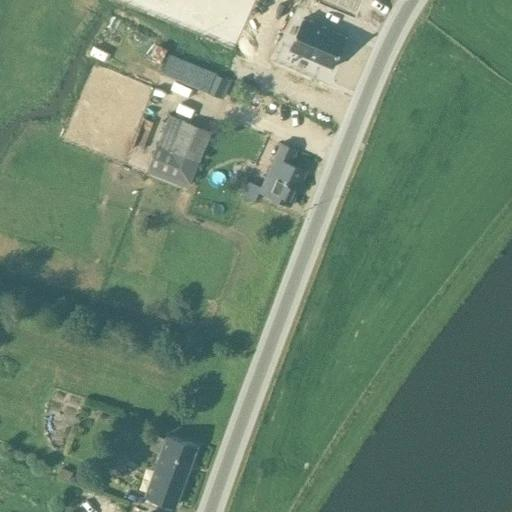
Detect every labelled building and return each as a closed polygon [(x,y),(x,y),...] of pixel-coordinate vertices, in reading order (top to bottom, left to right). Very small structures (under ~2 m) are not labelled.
[(374,32),(388,1),(386,0),(311,0),(310,3),(374,32)] [(303,18),(290,48),(334,68),(347,37),(303,18)] [(170,53),(161,74),(208,93),(216,72),(170,53)] [(216,75),(209,92),(224,99),(231,81),(216,75)] [(189,189),(212,131),(184,120),(171,153),(157,147),(147,172),(189,189)] [(280,143),(258,191),(292,205),(307,171),(291,164),(297,150),(280,143)] [(167,434),(145,495),(176,506),(198,445),(167,434)]
